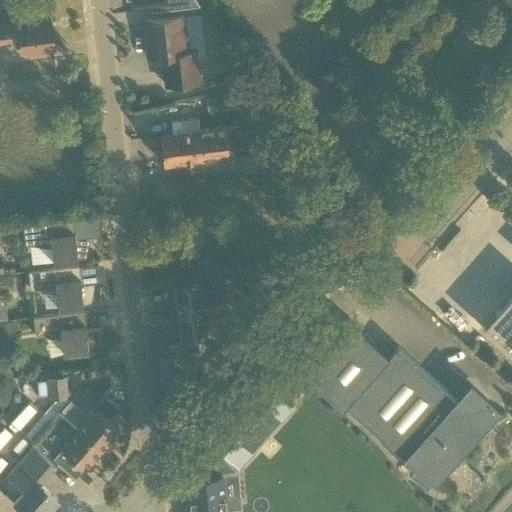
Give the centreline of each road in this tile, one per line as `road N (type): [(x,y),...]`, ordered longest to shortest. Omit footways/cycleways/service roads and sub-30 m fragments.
road 1 (residential): [(154,511),(96,0)]
road 2 (unclassified): [(392,269),(511,136)]
